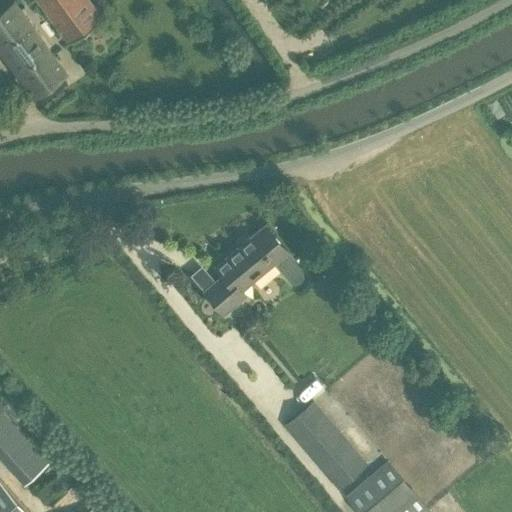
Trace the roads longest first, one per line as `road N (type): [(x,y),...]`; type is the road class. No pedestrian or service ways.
road 1 (unclassified): [(0,219),(298,168),(423,124),(511,77)]
road 2 (unclassified): [(0,135),(268,105),(511,0)]
